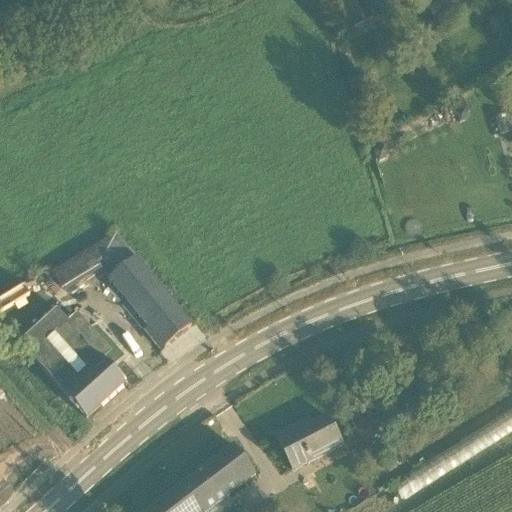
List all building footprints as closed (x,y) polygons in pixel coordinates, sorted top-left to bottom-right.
[(362,0),(370,15),(399,0),(362,0)] [(423,0),(436,23),(479,0),(423,0)] [(136,259),(117,274),(108,282),(146,329),(164,350),(192,327),(136,259)] [(86,419),(124,385),(124,384),(102,359),(101,360),(56,310),(18,344),(86,419)] [(402,405),(385,419),(395,431),(412,417),(402,405)] [(371,450),(391,434),(374,413),(354,428),(371,450)] [(276,438),(293,471),(341,445),(327,419),(304,431),(301,425),(276,438)] [(232,448),(182,486),(181,486),(180,487),(181,487),(147,511),(207,511),(254,477),(255,476),(233,447),(232,448)]
